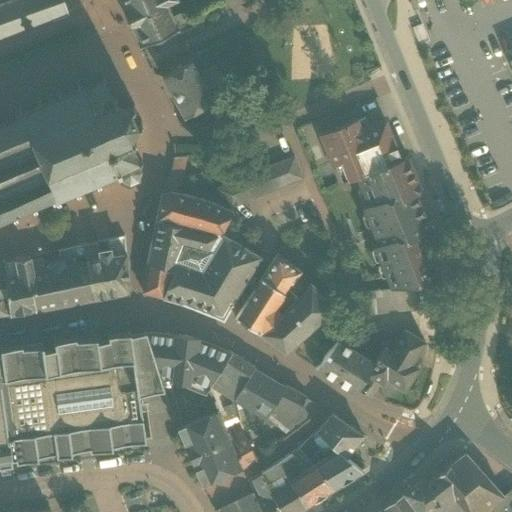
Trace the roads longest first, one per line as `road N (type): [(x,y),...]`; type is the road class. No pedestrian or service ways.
road 1 (residential): [(0,331),(135,312),(224,328),(423,451)]
road 2 (tertiary): [(468,240),(371,0)]
road 3 (residential): [(0,489),(160,468),(200,511)]
road 4 (tertiary): [(450,411),(474,353),(479,315),(468,240)]
